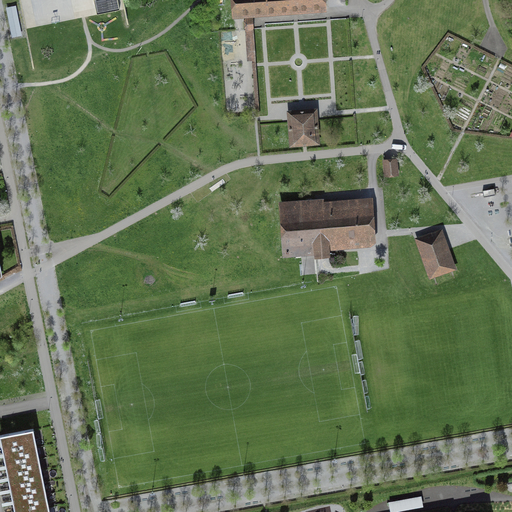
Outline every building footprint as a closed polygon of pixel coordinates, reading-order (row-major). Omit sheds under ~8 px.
[(20,0),(27,29),(97,15),(120,10),(125,9),(123,0),(20,0)] [(235,0),(237,14),(244,14),(252,13),(264,12),(285,11),(309,9),(323,8),(322,0),(235,0)] [(20,36),(16,8),(9,10),(13,37),(20,36)] [(259,116),(252,13),(244,14),(247,61),(252,61),(255,116),(259,116)] [(223,62),(235,63),(236,47),(223,47),(223,62)] [(302,109),(286,110),(290,147),(320,144),(317,107),(302,109)] [(398,158),(383,159),(384,177),(399,176),(398,158)] [(313,200),(280,202),(284,257),(301,256),(316,254),(317,257),(329,256),(328,247),(373,243),(370,199),(337,202),(325,203),(325,199),(313,200)] [(447,245),(441,229),(414,238),(429,280),(456,270),(449,249),(447,245)] [(0,438),(1,441),(2,447),(17,444),(18,450),(37,446),(33,429),(0,435),(0,438)] [(3,453),(4,459),(21,456),(22,461),(39,458),(37,446),(18,450),(17,444),(2,447),(3,453)] [(5,465),(6,471),(24,467),(25,473),(41,470),(39,458),(22,461),(21,456),(4,459),(5,465)] [(8,477),(9,483),(26,479),(27,485),(44,481),(41,470),(25,473),(24,467),(6,471),(8,477)] [(10,489),(11,494),(28,491),(29,496),(46,493),(44,481),(27,485),(26,479),(9,483),(10,489)] [(12,500),(13,506),(31,503),(32,509),(48,505),(46,493),(29,496),(28,491),(11,494),(12,500)] [(14,511),(49,511),(48,505),(32,509),(31,503),(13,506),(14,511)]
